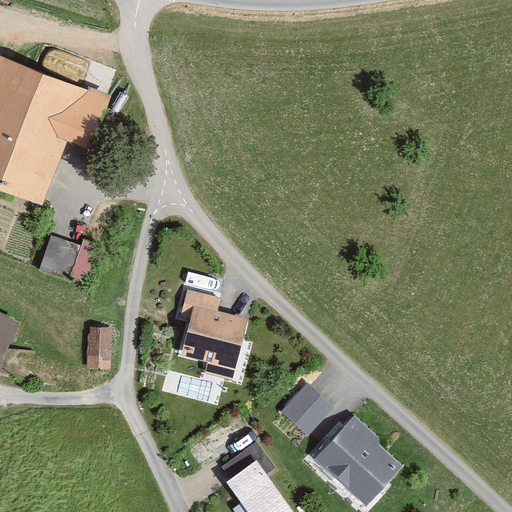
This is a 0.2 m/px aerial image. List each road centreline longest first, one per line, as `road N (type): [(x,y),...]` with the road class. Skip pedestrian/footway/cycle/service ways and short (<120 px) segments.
road 1 (unclassified): [(178,193),(317,342),(507,511)]
road 2 (unclassified): [(178,193),(156,216),(141,260),(130,389),(177,511)]
road 3 (unclassified): [(139,0),(133,44),(178,193)]
